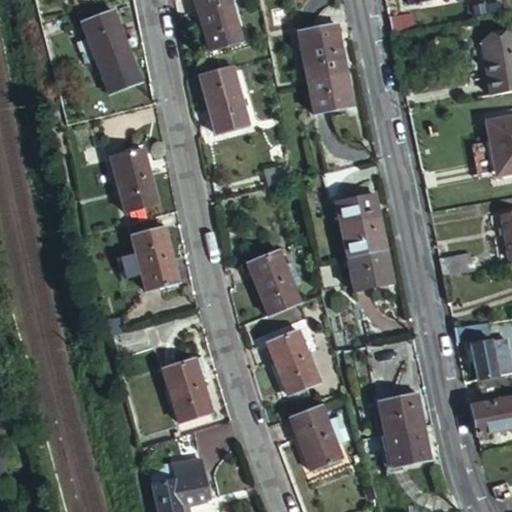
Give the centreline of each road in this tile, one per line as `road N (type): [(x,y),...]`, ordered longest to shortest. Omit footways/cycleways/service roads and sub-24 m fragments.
road 1 (residential): [(154,0),(212,286),(286,511)]
road 2 (unclassified): [(371,0),(466,484),(478,511)]
